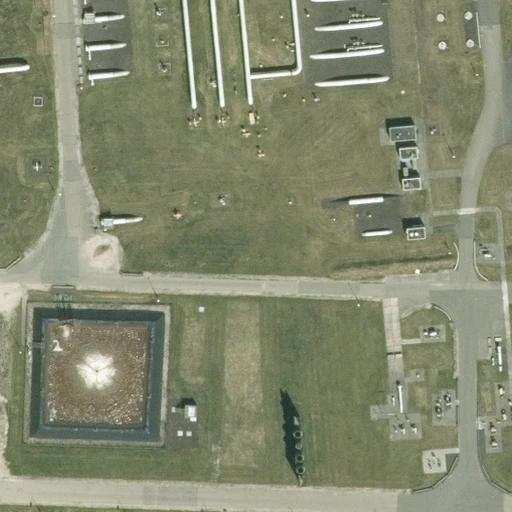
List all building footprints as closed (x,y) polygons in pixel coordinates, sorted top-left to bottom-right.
[(415,126),(389,128),(391,142),(416,140),(415,126)] [(417,148),(400,149),(400,160),(417,158),(417,148)] [(419,178),(402,179),(403,190),(420,188),(419,178)] [(406,229),(407,240),(425,239),(425,228),(406,229)] [(93,362),(91,389),(115,391),(118,364),(93,362)] [(197,406),(185,405),(185,420),(197,420),(197,406)]
